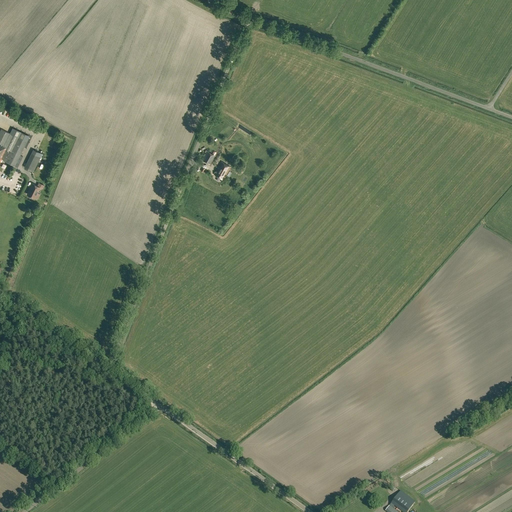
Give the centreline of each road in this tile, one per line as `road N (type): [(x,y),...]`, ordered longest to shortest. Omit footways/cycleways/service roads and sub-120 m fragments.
road 1 (unclassified): [(245,20),(106,365)]
road 2 (unclassified): [(486,108),(245,20)]
road 3 (unclassified): [(308,511),(159,405)]
road 4 (unclassified): [(23,511),(159,405)]
road 5 (unclassified): [(106,365),(0,290)]
